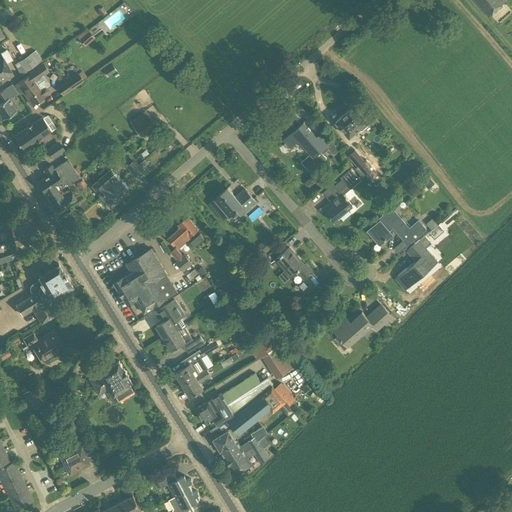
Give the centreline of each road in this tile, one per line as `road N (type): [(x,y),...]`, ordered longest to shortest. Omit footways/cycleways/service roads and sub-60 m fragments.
road 1 (residential): [(189,439),(79,265)]
road 2 (unclassified): [(79,265),(229,130)]
road 3 (unclassified): [(229,130),(378,0)]
road 4 (residential): [(334,260),(229,130)]
road 5 (residential): [(189,439),(54,511)]
road 6 (residential): [(79,265),(0,138)]
